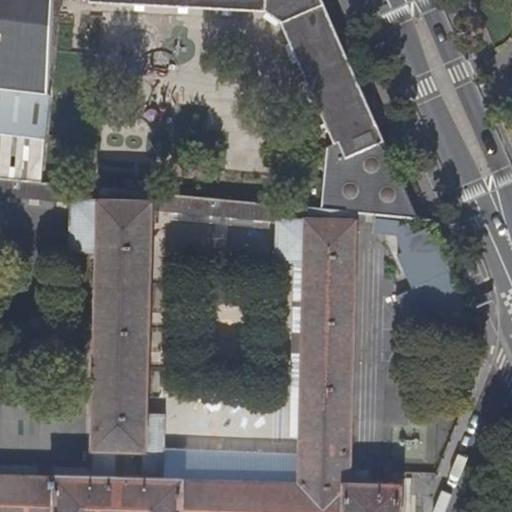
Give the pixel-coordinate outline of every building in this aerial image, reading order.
[(0,0),(0,89),(51,94),(60,0),(0,0)] [(357,212),(420,218),(377,123),(370,126),(362,106),(369,103),(323,0),(92,0),(93,1),(268,10),(282,20),(335,140),(327,146),(326,209),(357,212)] [(51,94),(0,89),(0,177),(42,181),(51,94)] [(370,126),(377,123),(373,112),(369,103),(362,106),(370,126)] [(44,182),(42,181),(0,177),(0,193),(73,200),(91,201),(92,186),(44,182)] [(0,511),(402,511),(404,486),(370,485),(370,471),(351,470),(357,212),(326,209),(301,207),(301,221),(281,220),(280,257),(283,261),(308,261),(303,485),(185,482),(184,480),(164,480),(165,416),(148,415),(153,201),(152,200),(152,192),(134,190),(103,187),(102,201),(91,201),(73,200),(72,247),(76,250),(101,251),(96,448),(97,449),(97,478),(59,477),(59,479),(0,476),(0,511)] [(294,206),(166,193),(165,209),(278,220),(278,218),(293,219),(294,206)]
